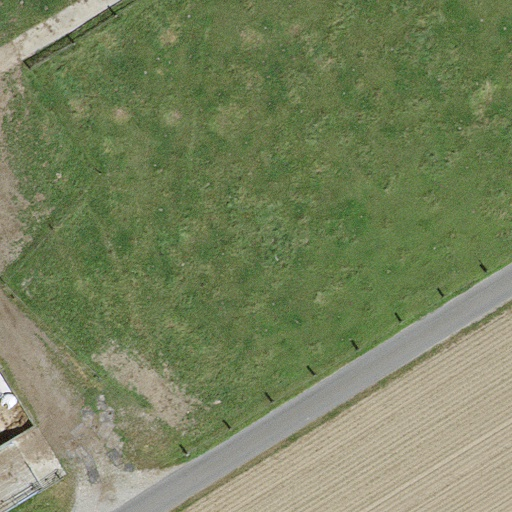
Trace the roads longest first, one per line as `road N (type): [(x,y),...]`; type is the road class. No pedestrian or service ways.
road 1 (unclassified): [(132,511),(511,278)]
road 2 (track): [(108,0),(0,63)]
